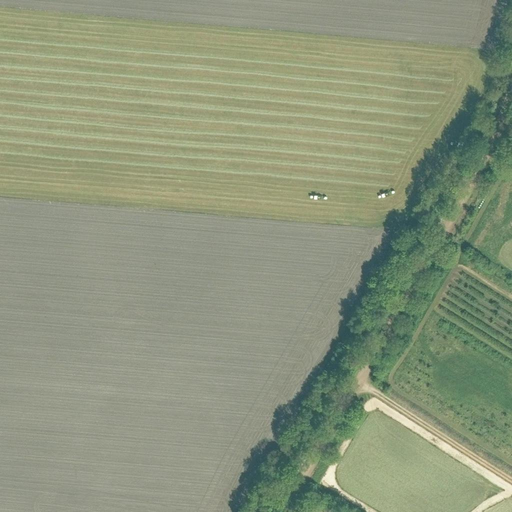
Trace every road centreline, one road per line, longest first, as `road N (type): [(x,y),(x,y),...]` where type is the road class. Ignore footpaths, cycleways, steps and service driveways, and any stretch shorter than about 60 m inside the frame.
road 1 (track): [(283,511),(485,154),(511,86)]
road 2 (track): [(352,374),(511,478)]
